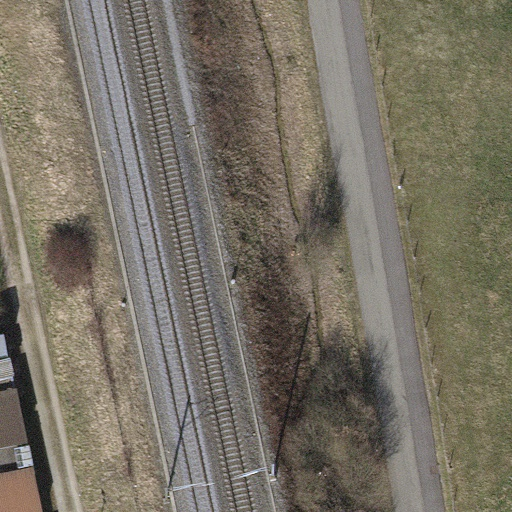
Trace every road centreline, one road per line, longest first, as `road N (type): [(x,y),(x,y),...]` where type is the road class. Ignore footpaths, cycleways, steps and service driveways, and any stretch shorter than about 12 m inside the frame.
road 1 (unclassified): [(332,0),(423,511)]
road 2 (track): [(0,179),(73,511)]
